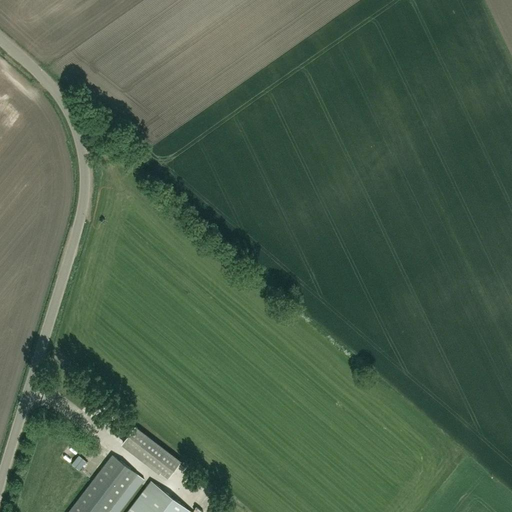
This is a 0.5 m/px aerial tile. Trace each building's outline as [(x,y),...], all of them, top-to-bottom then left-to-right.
[(173,456),(135,427),(123,443),(160,472),(173,456)] [(77,437),(62,458),(85,474),(100,453),(77,437)] [(191,511),(151,481),(127,511),(107,511),(137,474),(113,455),(69,511),(191,511)] [(173,456),(160,472),(168,478),(180,462),(173,456)] [(206,485),(199,487),(202,494),(208,492),(206,485)]
